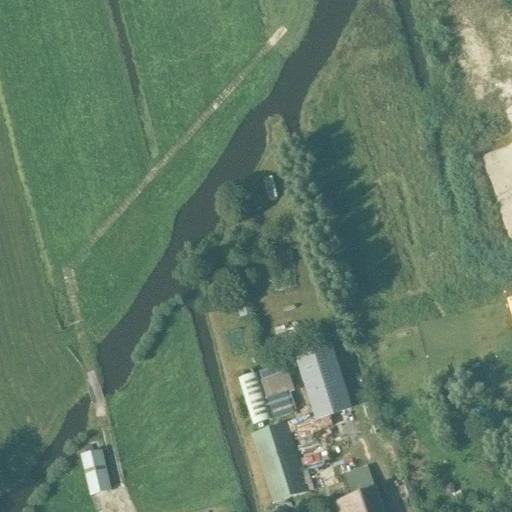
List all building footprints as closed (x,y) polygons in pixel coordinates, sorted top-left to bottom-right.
[(479,0),(430,0),(440,34),(462,113),(508,100),(479,0)] [(511,0),(503,0),(511,31),(511,0)] [(511,116),(511,112),(465,125),(488,207),(511,200),(511,116)] [(331,347),(298,358),(317,419),(351,409),(331,347)] [(254,425),(270,421),(256,374),(240,379),(254,425)] [(252,435),(274,507),(310,496),(287,424),(252,435)] [(81,456),(90,498),(111,493),(102,452),(81,456)] [(383,511),(376,490),(353,497),(334,504),(337,511),(383,511)]
